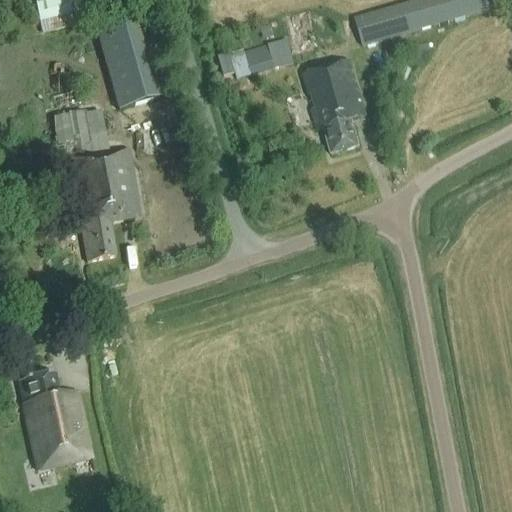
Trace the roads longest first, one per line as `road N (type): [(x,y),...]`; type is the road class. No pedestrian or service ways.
road 1 (unclassified): [(456,511),(398,205)]
road 2 (residential): [(246,261),(172,0)]
road 3 (residential): [(0,342),(246,261)]
road 4 (residential): [(246,261),(398,205)]
road 5 (residential): [(398,205),(423,182),(511,136)]
